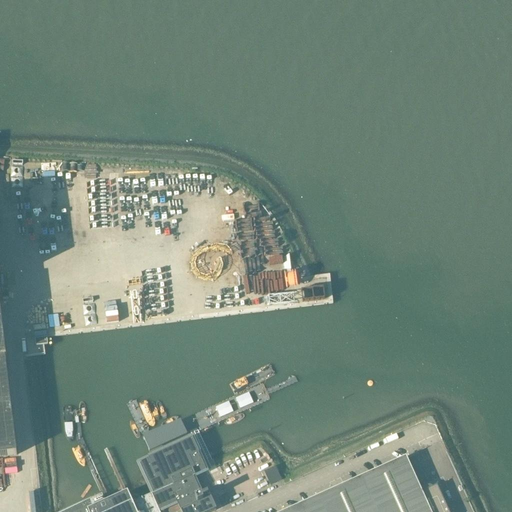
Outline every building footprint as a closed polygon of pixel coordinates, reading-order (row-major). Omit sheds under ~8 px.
[(215,185),(218,185),(219,189),(226,188),(226,178),(215,179),(215,185)] [(217,214),(201,216),(204,237),(230,233),(227,211),(226,211),(224,195),(215,196),(217,214)] [(0,457),(16,456),(5,360),(6,360),(0,309),(0,457)] [(200,494),(193,478),(206,472),(192,441),(138,465),(152,495),(132,505),(134,511),(212,511),(216,511),(207,491),(200,494)] [(408,460),(326,496),(291,511),(450,511),(448,507),(439,488),(434,490),(433,488),(432,488),(430,488),(429,489),(428,491),(429,492),(424,495),(408,460)] [(276,466),(264,470),(269,485),(282,480),(276,466)] [(134,511),(132,505),(127,494),(105,504),(101,497),(67,511),(134,511)]
